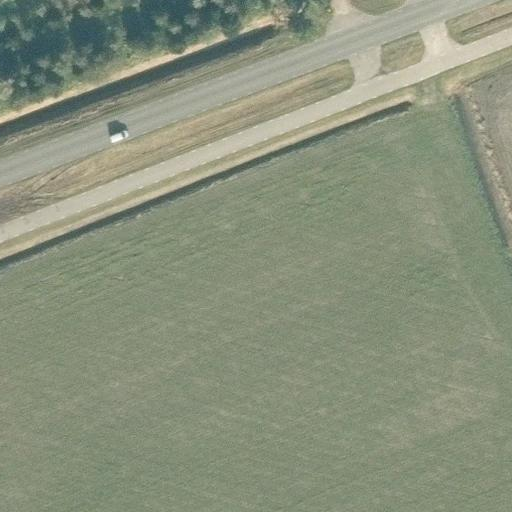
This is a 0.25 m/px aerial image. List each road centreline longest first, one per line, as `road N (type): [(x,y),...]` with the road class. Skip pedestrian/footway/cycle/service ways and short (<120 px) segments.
road 1 (unclassified): [(0,233),(511,34)]
road 2 (primary): [(0,172),(457,0)]
